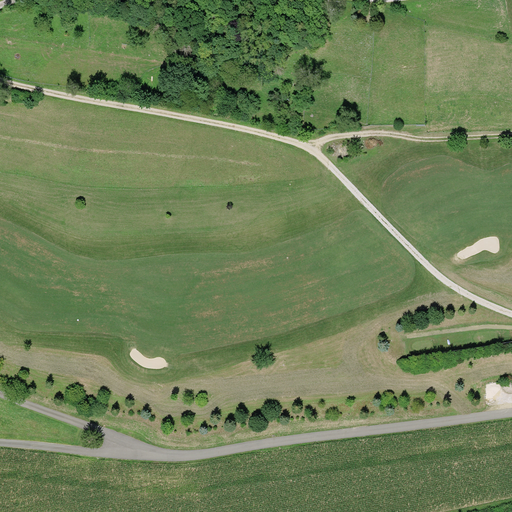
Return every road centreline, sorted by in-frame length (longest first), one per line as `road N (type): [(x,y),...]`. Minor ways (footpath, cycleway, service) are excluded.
road 1 (track): [(0,80),(305,145),(444,280),(511,314)]
road 2 (unclassified): [(0,441),(185,457),(511,412)]
road 3 (track): [(511,135),(352,134),(310,148)]
road 4 (track): [(128,452),(117,439),(0,393)]
